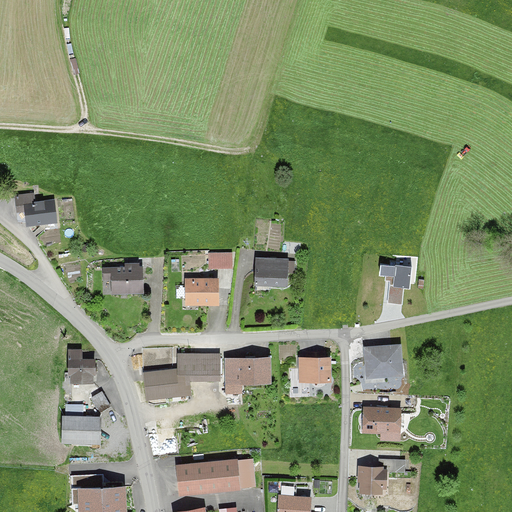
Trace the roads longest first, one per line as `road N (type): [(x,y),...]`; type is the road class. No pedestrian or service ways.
road 1 (track): [(300,0),(255,144),(232,156),(87,131),(0,129)]
road 2 (residential): [(344,337),(135,344),(110,358)]
road 3 (residential): [(339,511),(344,337)]
road 4 (residential): [(511,299),(344,337)]
road 5 (tertiary): [(110,358),(151,511)]
road 6 (tertiary): [(0,262),(73,314),(110,358)]
road 7 (track): [(55,0),(87,131)]
